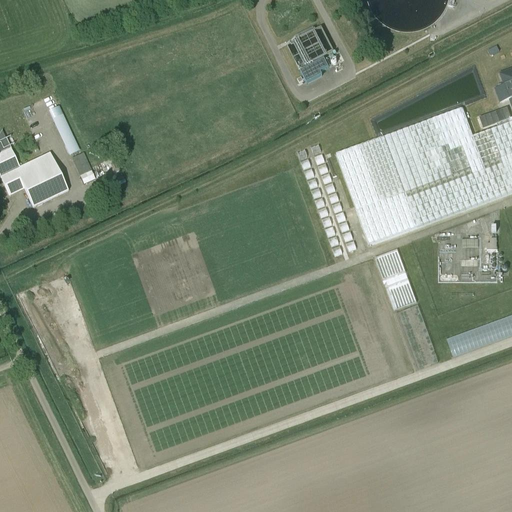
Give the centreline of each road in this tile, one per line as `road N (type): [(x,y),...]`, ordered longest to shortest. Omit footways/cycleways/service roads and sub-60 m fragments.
road 1 (unknown): [(0,223),(74,197),(80,185),(41,107),(28,99),(0,109)]
road 2 (unclassified): [(96,511),(23,359)]
